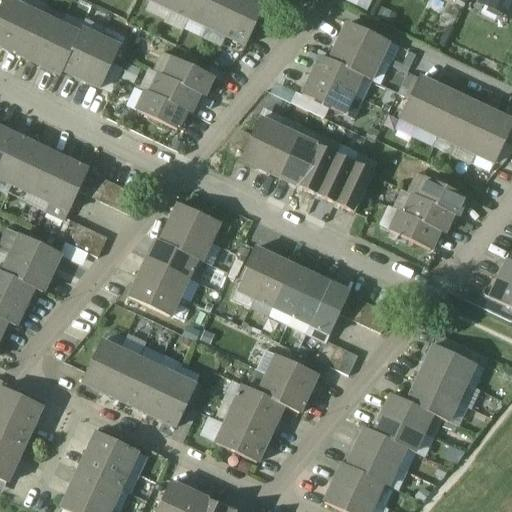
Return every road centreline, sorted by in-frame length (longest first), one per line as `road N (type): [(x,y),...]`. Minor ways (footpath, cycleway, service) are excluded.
road 1 (residential): [(270,499),(14,378)]
road 2 (residential): [(182,178),(437,292)]
road 3 (residential): [(437,292),(270,499)]
road 4 (residential): [(14,378),(182,178)]
road 5 (residential): [(182,178),(319,7)]
road 6 (residential): [(319,7),(511,96)]
road 7 (residential): [(0,90),(182,178)]
